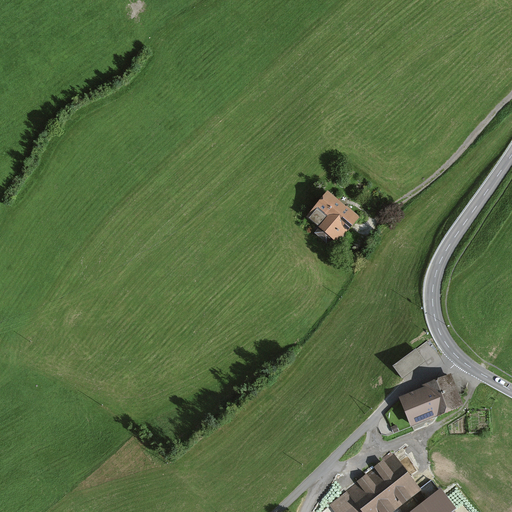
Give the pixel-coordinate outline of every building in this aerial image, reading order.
[(357,216),(327,192),(309,215),(321,225),(318,230),(328,238),(332,234),(338,239),(357,216)] [(392,373),(402,385),(425,367),(416,355),(392,373)] [(426,387),(401,397),(411,423),(461,403),(449,375),(425,385),(426,387)] [(396,511),(422,490),(394,456),(334,506),(338,511),(396,511)] [(439,511),(456,511),(459,509),(450,498),(437,509),(439,511)]
